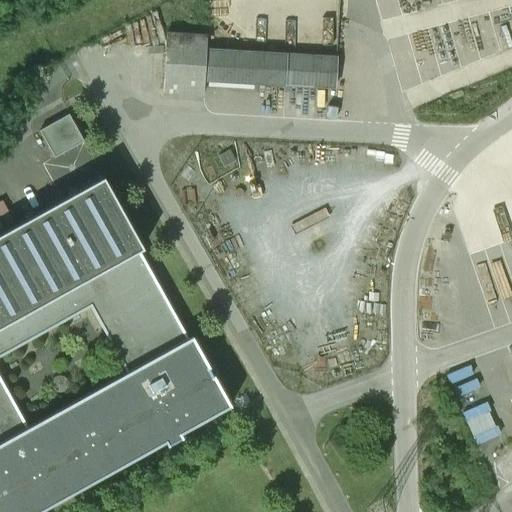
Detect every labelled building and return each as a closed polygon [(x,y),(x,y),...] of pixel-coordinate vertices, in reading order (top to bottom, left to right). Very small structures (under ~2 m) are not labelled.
[(209,93),(209,79),(211,47),(212,36),(169,34),(167,91),(209,93)] [(338,86),(340,54),(211,47),(209,79),(338,86)] [(77,111),(45,125),(57,154),(89,140),(77,111)] [(0,511),(45,511),(239,405),(105,173),(0,230),(0,511)] [(477,439),(500,434),(492,403),(470,409),(477,439)]
